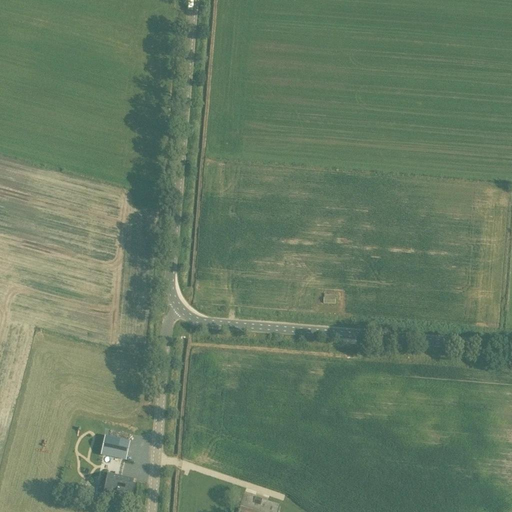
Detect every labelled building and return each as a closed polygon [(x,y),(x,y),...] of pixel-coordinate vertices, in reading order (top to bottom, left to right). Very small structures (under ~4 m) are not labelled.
[(335,298),(335,295),(324,295),(324,298),(324,304),(336,304),(336,298),(335,298)] [(126,461),(129,444),(104,438),(100,458),(124,462),(125,463),(126,461)] [(107,477),(104,493),(129,498),(132,483),(107,477)] [(91,498),(93,489),(79,486),(77,495),(91,498)] [(278,511),(280,506),(262,500),(244,495),(239,511),(278,511)]
